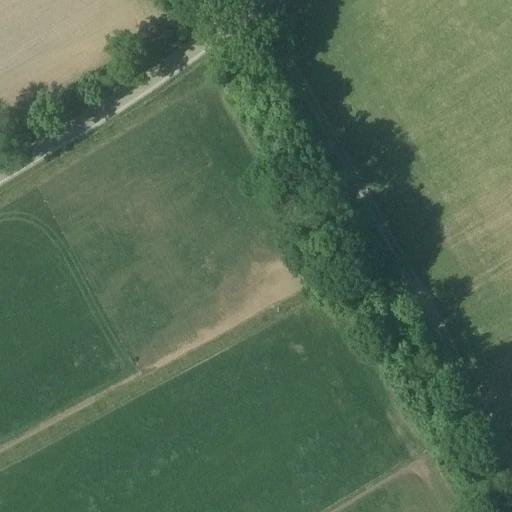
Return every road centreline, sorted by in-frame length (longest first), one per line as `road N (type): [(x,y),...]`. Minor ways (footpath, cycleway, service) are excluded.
road 1 (track): [(511,467),(245,9)]
road 2 (unclassified): [(0,173),(257,0)]
